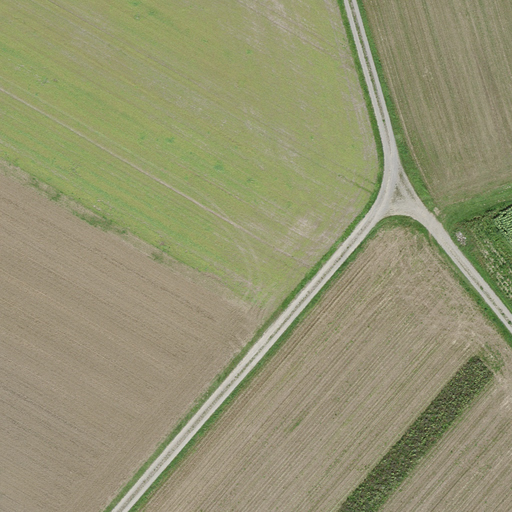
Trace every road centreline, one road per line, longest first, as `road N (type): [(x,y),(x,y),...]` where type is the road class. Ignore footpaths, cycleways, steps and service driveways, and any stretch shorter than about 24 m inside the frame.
road 1 (track): [(511,323),(422,210),(139,511)]
road 2 (track): [(422,210),(355,0)]
